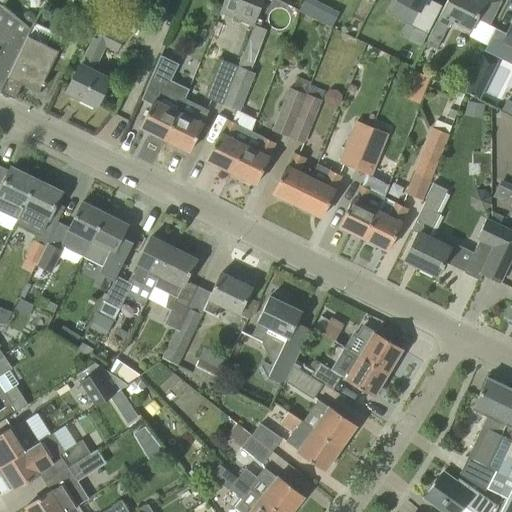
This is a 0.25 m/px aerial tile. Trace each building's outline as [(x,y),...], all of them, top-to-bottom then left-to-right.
[(223,0),(219,12),(253,26),(263,0),(223,0)] [(398,0),(418,10),(410,25),(415,28),(409,40),(421,46),(427,34),(442,5),(431,0),(398,0)] [(446,0),(435,22),(425,43),(436,49),(447,27),(448,28),(452,21),(471,30),(477,18),(489,24),(491,18),(500,1),(499,0),(446,0)] [(94,1),(84,23),(97,29),(80,64),(66,91),(96,106),(109,79),(93,70),(105,45),(116,51),(131,20),(103,5),(94,1)] [(0,92),(0,93),(8,77),(28,36),(31,29),(15,16),(2,5),(0,3),(0,92)] [(25,11),(22,15),(23,21),(27,24),(32,23),(35,19),(34,14),(30,11),(25,11)] [(511,21),(502,42),(511,47),(511,21)] [(8,77),(40,93),(41,91),(39,90),(42,84),(44,85),(46,81),(44,80),(50,67),(62,73),(75,45),(61,38),(58,45),(48,40),(46,44),(28,36),(8,77)] [(222,104),(240,111),(255,73),(249,70),(255,56),(244,51),(238,66),(237,66),(222,104)] [(478,98),(496,62),(482,55),(464,91),(478,98)] [(140,128),(164,140),(178,111),(184,98),(184,97),(185,96),(167,87),(178,64),(161,56),(142,98),(152,104),(140,128)] [(237,66),(220,59),(204,97),(222,104),(237,66)] [(288,137),(309,85),(310,82),(297,76),(292,88),(289,87),(272,130),(288,137)] [(309,85),(288,137),(304,143),(325,91),(309,85)] [(164,140),(188,152),(197,134),(202,123),(209,110),(197,104),(184,98),(178,111),(164,140)] [(511,101),(506,99),(500,111),(511,116),(511,101)] [(230,173),(251,131),(227,119),(221,132),(220,132),(206,161),(230,173)] [(341,164),(355,169),(371,126),(358,121),(341,164)] [(389,133),(371,126),(355,169),(371,176),(389,133)] [(421,200),(448,134),(433,128),(406,194),(421,200)] [(275,143),(251,131),(230,173),(254,185),(269,156),(268,156),(275,143)] [(272,193),(296,205),(311,177),(299,171),(305,158),(293,152),(287,165),(286,165),(272,193)] [(317,163),(311,177),(296,205),(321,217),(335,189),(334,189),(341,175),(317,163)] [(0,209),(17,217),(36,179),(10,167),(2,183),(0,182),(0,209)] [(17,217),(14,224),(38,235),(35,241),(45,246),(64,207),(56,203),(61,192),(36,179),(17,217)] [(511,204),(511,185),(500,180),(493,196),(511,204)] [(418,233),(414,241),(405,259),(436,274),(449,247),(428,237),(440,214),(436,213),(447,190),(433,183),(425,199),(426,199),(411,229),(418,233)] [(363,238),(383,196),(360,185),(353,198),(338,226),(363,238)] [(407,208),(383,196),(363,238),(387,250),(401,222),(407,208)] [(79,239),(89,244),(104,213),(82,202),(63,239),(76,245),(79,239)] [(104,213),(89,244),(85,251),(83,256),(102,265),(98,273),(114,280),(116,275),(129,251),(134,240),(122,234),(127,225),(104,213)] [(481,274),(480,274),(503,227),(499,225),(500,223),(486,217),(477,237),(480,239),(464,273),(479,280),(481,274)] [(511,231),(503,227),(480,274),(481,274),(499,282),(511,255),(511,231)] [(148,274),(157,279),(173,248),(150,236),(129,278),(142,284),(148,274)] [(64,244),(50,237),(45,246),(37,262),(32,271),(46,278),(50,271),(51,271),(64,244)] [(33,240),(24,256),(26,257),(37,262),(45,246),(35,241),(33,240)] [(157,279),(154,286),(168,293),(165,307),(170,309),(174,301),(176,297),(182,286),(186,280),(196,259),(173,248),(157,279)] [(239,313),(251,287),(220,272),(211,292),(208,298),(209,299),(203,309),(217,316),(222,305),(239,313)] [(104,300),(118,308),(131,283),(116,276),(104,300)] [(177,329),(198,286),(186,280),(182,286),(176,297),(174,301),(164,323),(177,329)] [(177,329),(162,358),(176,365),(201,314),(201,315),(203,309),(209,299),(208,298),(211,292),(198,286),(177,329)] [(283,384),(285,380),(292,365),(298,353),(300,347),(309,329),(295,323),(301,311),(269,296),(257,321),(258,322),(251,335),(262,340),(261,342),(273,368),(268,377),(283,384)] [(96,314),(90,326),(105,334),(111,322),(96,314)] [(331,317),(321,333),(333,340),(334,341),(342,328),(344,324),(331,317)] [(353,333),(345,347),(346,348),(347,348),(359,355),(388,372),(402,349),(363,326),(357,335),(353,333)] [(0,408),(10,403),(15,412),(27,404),(16,385),(4,392),(0,385),(0,375),(12,368),(4,355),(0,357),(0,408)] [(359,355),(345,378),(357,385),(374,396),(388,372),(359,355)] [(223,369),(199,358),(192,373),(216,385),(223,369)] [(323,383),(332,390),(341,376),(319,362),(311,376),(323,383)] [(285,380),(313,399),(323,383),(311,376),(292,365),(285,380)] [(113,393),(98,369),(81,380),(96,404),(113,393)] [(487,415),(459,474),(476,485),(485,491),(487,488),(488,486),(496,470),(486,466),(511,410),(511,388),(487,377),(472,408),(487,415)] [(295,416),(340,448),(356,426),(328,406),(318,399),(303,421),(295,416)] [(511,410),(486,466),(496,470),(488,486),(487,488),(506,498),(511,487),(511,445),(510,445),(511,440),(511,410)] [(325,470),(340,448),(295,416),(288,412),(280,423),(293,431),(286,441),(298,449),(297,450),(325,470)] [(0,465),(38,442),(24,419),(11,428),(11,427),(0,433),(0,465)] [(251,435),(236,423),(226,436),(262,464),(272,451),(251,435)] [(251,435),(272,451),(282,438),(260,423),(251,435)] [(50,461),(60,456),(59,454),(63,451),(53,432),(38,442),(0,465),(0,467),(6,476),(3,478),(9,489),(12,487),(14,489),(31,479),(40,473),(39,472),(52,464),(50,461)] [(60,456),(67,468),(90,453),(82,439),(63,451),(59,454),(60,456)] [(158,443),(143,451),(149,461),(165,452),(158,443)] [(90,453),(67,468),(75,480),(98,466),(90,453)] [(279,511),(260,497),(237,478),(237,479),(222,467),(214,476),(241,498),(234,508),(239,511),(279,511)] [(245,468),(237,478),(260,497),(279,511),(291,511),(303,497),(277,476),(276,477),(264,467),(257,477),(245,468)] [(428,492),(424,498),(440,509),(443,511),(490,511),(496,505),(475,489),(458,478),(456,481),(443,471),(434,483),(436,484),(430,493),(428,492)] [(42,496),(25,507),(27,510),(24,511),(66,511),(78,505),(71,493),(64,482),(51,490),(42,496)] [(511,511),(511,487),(506,498),(499,511),(511,511)] [(128,511),(121,500),(102,511),(128,511)]
